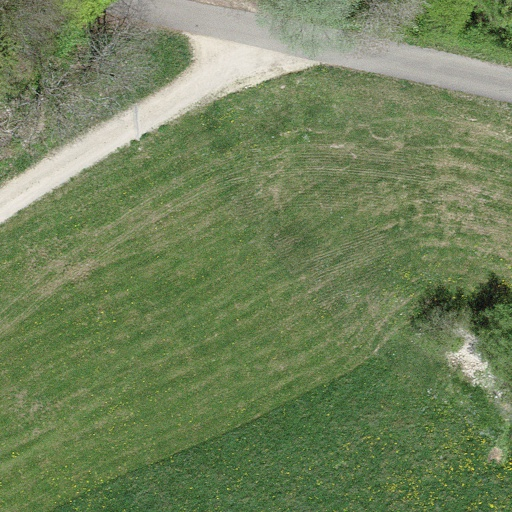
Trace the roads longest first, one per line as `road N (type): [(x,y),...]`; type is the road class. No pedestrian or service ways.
road 1 (residential): [(511,86),(245,40),(86,0)]
road 2 (track): [(0,206),(245,40)]
